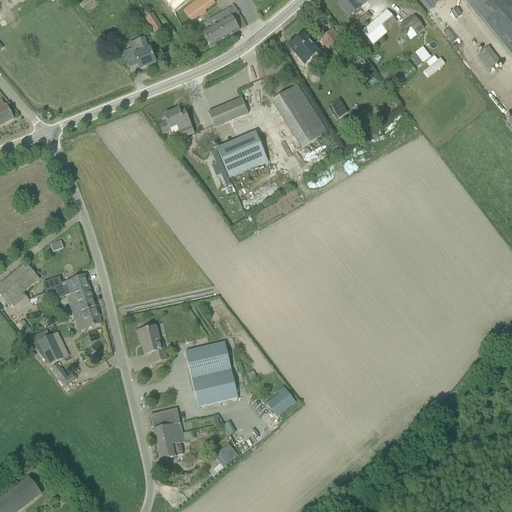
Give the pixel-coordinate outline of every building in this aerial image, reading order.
[(162,0),(174,13),(189,0),(162,0)] [(212,0),(197,0),(184,11),(192,21),(200,15),(201,17),(206,13),(205,12),(215,4),(212,0)] [(369,0),(343,0),(338,5),(349,18),(360,9),(360,8),(369,0)] [(420,0),(429,10),(442,0),(420,0)] [(459,0),(511,66),(511,21),(495,0),(459,0)] [(202,34),(210,49),(239,32),(246,28),(234,7),(208,22),(211,29),(202,34)] [(450,13),(455,20),(461,14),(456,8),(450,13)] [(388,11),(369,27),(363,32),(373,44),(398,23),(388,11)] [(144,19),(154,34),(163,29),(152,13),(144,19)] [(414,16),(399,28),(410,41),(424,30),(414,16)] [(348,50),(332,30),(320,40),(337,60),(348,50)] [(294,53),(295,52),(300,58),(301,58),(305,63),(317,53),(313,47),(303,35),(295,42),(294,40),(288,45),(294,53)] [(134,56),(140,70),(155,64),(150,50),(148,50),(143,38),(135,42),(140,54),(134,56)] [(500,64),(488,48),(476,57),(488,73),(500,64)] [(414,54),(410,58),(417,68),(422,64),(414,54)] [(303,149),(315,143),(327,135),(297,86),(272,102),(301,150),(303,149)] [(247,115),(241,99),(208,114),(214,129),(247,115)] [(0,127),(14,120),(6,106),(5,107),(1,100),(0,100),(0,127)] [(172,132),(171,130),(177,127),(179,132),(178,133),(181,140),(194,134),(185,113),(180,115),(178,111),(164,117),(166,123),(159,126),(163,136),(172,132)] [(268,163),(258,139),(255,133),(217,150),(219,155),(229,179),(268,163)] [(53,252),(63,249),(61,241),(51,244),(53,252)] [(0,295),(8,305),(24,293),(39,280),(26,265),(0,285),(0,295)] [(57,300),(66,297),(74,294),(75,297),(90,292),(84,276),(66,283),(61,284),(59,278),(43,284),(46,293),(54,291),(57,300)] [(95,308),(90,292),(75,297),(74,294),(66,297),(68,302),(73,317),(81,313),(95,308)] [(10,304),(16,312),(29,302),(23,294),(10,304)] [(81,313),(73,317),(74,322),(75,321),(79,332),(86,329),(86,330),(101,325),(95,308),(81,313)] [(24,336),(30,331),(23,321),(16,326),(24,336)] [(156,328),(139,332),(145,356),(151,354),(154,364),(166,361),(162,344),(160,345),(156,328)] [(49,366),(69,357),(64,347),(59,349),(53,336),(48,338),(47,335),(48,335),(46,331),(29,339),(32,346),(45,362),(47,361),(49,366)] [(229,363),(225,343),(185,353),(189,373),(229,363)] [(66,387),(76,379),(72,373),(68,377),(57,363),(51,368),(66,387)] [(229,363),(189,373),(198,409),(238,399),(229,363)] [(285,390),(266,405),(276,418),(295,404),(285,390)] [(177,410),(150,416),(157,444),(172,440),(171,437),(182,434),(177,410)] [(184,444),(184,442),(195,440),(193,432),(182,434),(171,437),(172,440),(157,444),(161,462),(177,458),(176,457),(183,455),(181,445),(184,444)] [(228,446),(217,455),(226,466),(237,457),(228,446)] [(29,479),(0,501),(0,507),(3,511),(18,511),(41,495),(29,479)]
